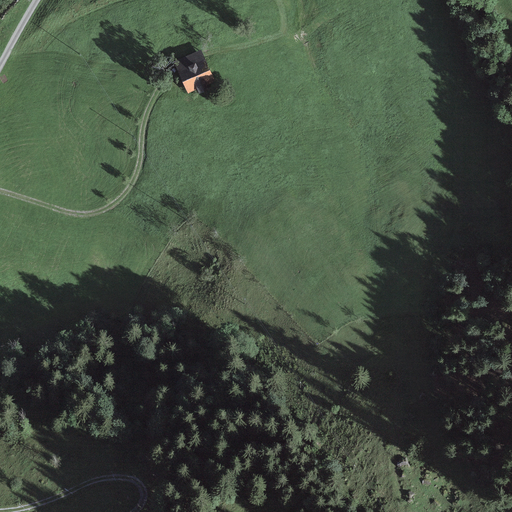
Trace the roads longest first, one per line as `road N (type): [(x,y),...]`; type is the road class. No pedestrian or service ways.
road 1 (track): [(0,191),(79,214),(109,206),(135,177),(147,111),(170,79)]
road 2 (track): [(0,511),(123,477),(143,492),(133,511)]
